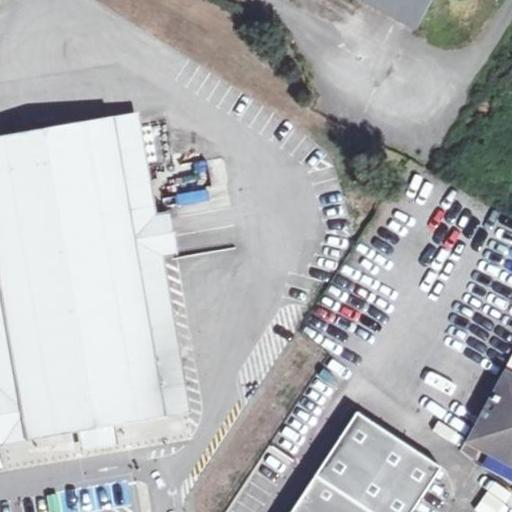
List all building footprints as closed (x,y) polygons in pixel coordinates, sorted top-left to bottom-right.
[(369,0),(415,24),(428,0),(369,0)] [(0,396),(2,408),(8,440),(75,429),(83,428),(86,447),(113,442),(110,423),(99,369),(177,354),(160,254),(173,252),(167,216),(154,219),(136,117),(50,133),(0,141),(0,396)] [(187,409),(177,354),(99,369),(110,423),(146,416),(187,409)] [(511,466),(511,374),(506,372),(468,442),(511,466)] [(357,412),(292,511),(412,511),(415,509),(442,468),(357,412)]
